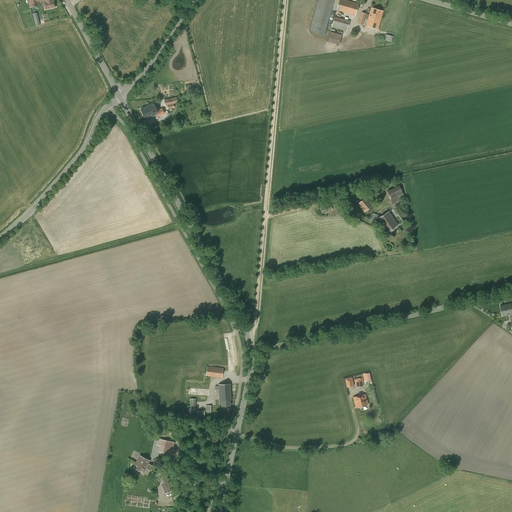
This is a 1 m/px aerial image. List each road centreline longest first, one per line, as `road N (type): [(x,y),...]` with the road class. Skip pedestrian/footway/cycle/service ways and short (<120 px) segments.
road 1 (track): [(253,329),(284,0)]
road 2 (tertiary): [(250,351),(236,309),(118,95)]
road 3 (unclassified): [(250,351),(511,290)]
road 4 (unclassified): [(0,239),(83,150),(118,95)]
road 5 (tertiary): [(218,511),(250,351)]
road 6 (unclassified): [(118,95),(194,0)]
